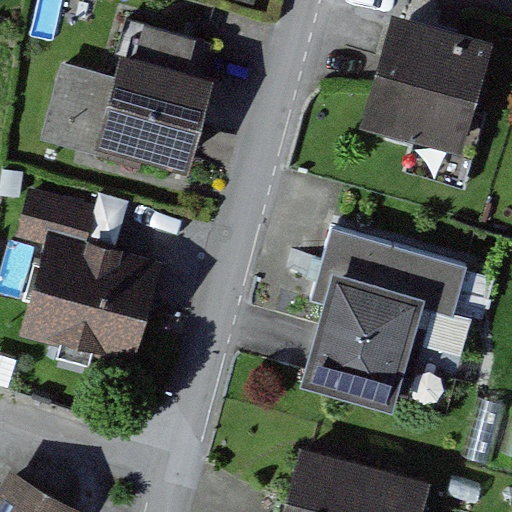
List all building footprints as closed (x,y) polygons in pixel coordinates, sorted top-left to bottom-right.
[(507,52),(402,21),(371,129),(475,159),(507,52)] [(92,146),(110,66),(62,55),(44,135),(92,146)] [(221,86),(132,61),(105,156),(194,181),(221,86)] [(105,217),(44,200),(35,233),(58,239),(33,328),(136,357),(163,262),(97,244),(105,217)] [(481,314),(463,309),(475,262),(338,225),(325,274),(339,278),(311,382),(402,407),(430,302),(443,305),(418,397),(456,407),(481,314)] [(427,511),(435,478),(311,447),(294,511),(427,511)] [(0,502),(0,511),(88,511),(19,470),(0,502)]
